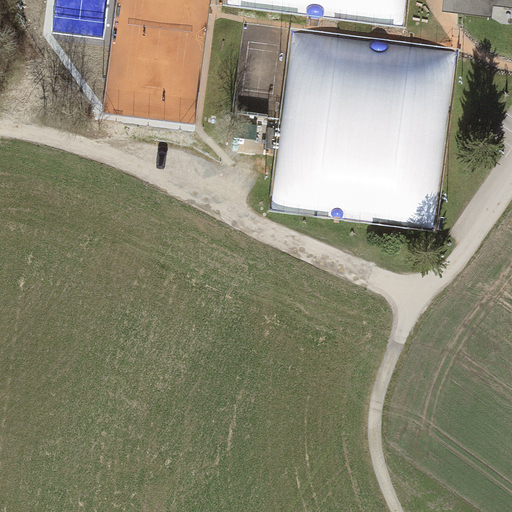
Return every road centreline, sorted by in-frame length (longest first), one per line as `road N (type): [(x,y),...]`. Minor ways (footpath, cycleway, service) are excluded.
road 1 (track): [(0,126),(152,169),(409,291),(411,311),(378,386),(374,418),(374,453),(397,511)]
road 2 (residential): [(409,291),(449,269),(511,179)]
